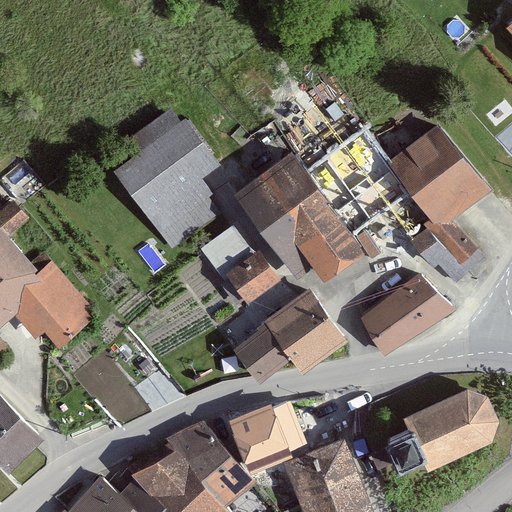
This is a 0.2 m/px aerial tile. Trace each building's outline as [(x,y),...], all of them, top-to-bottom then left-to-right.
[(216,193),(205,178),(226,164),(192,115),(185,120),(175,105),(108,152),(174,245),(221,212),(211,197),(216,193)] [(455,224),(497,189),(442,123),(398,159),(365,116),(308,159),(301,148),(240,190),(302,278),(322,264),(334,281),(376,251),(371,244),(429,200),(441,215),(413,239),(440,267),(450,259),(461,271),(480,255),(455,224)] [(0,331),(23,313),(55,352),(102,314),(57,258),(46,267),(18,232),(35,218),(18,197),(1,211),(0,209),(0,331)] [(261,252),(239,224),(207,248),(229,276),(261,252)] [(255,303),(288,281),(268,251),(235,273),(255,303)] [(391,353),(462,308),(435,266),(363,311),(391,353)] [(358,339),(318,285),(273,317),(313,372),(358,339)] [(244,350),(267,379),(299,354),(276,325),(244,350)] [(477,387),(411,417),(416,429),(397,440),(408,469),(431,460),(436,470),(501,438),(509,418),(497,393),(477,387)] [(47,442),(0,391),(0,465),(10,476),(47,442)] [(238,418),(258,472),(301,456),(281,402),(238,418)] [(263,481),(208,420),(168,436),(183,447),(132,465),(139,475),(175,511),(239,511),(234,505),(263,481)] [(379,511),(353,441),(298,461),(316,511),(379,511)] [(71,507),(76,511),(175,511),(139,475),(123,490),(106,473),(71,507)]
